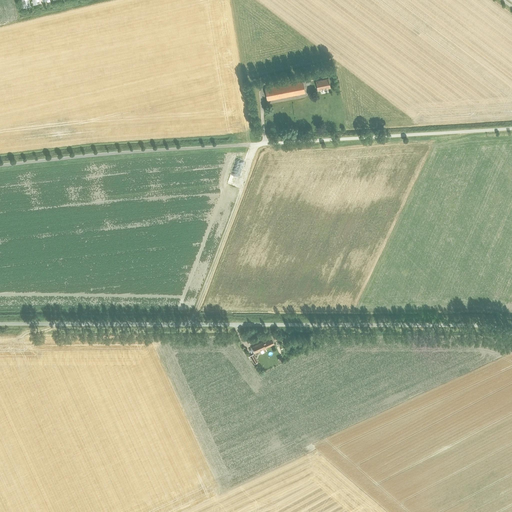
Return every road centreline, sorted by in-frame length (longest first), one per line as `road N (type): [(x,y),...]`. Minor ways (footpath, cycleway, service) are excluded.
road 1 (unclassified): [(511,334),(471,324),(0,324)]
road 2 (track): [(192,324),(255,145)]
